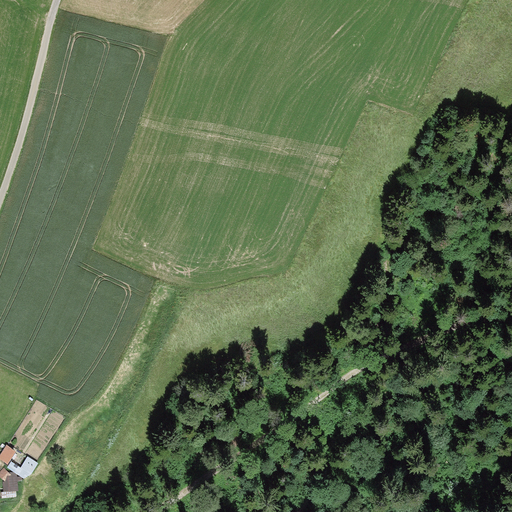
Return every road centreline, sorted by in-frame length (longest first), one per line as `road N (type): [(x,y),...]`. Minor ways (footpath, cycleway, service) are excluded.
road 1 (track): [(158,511),(367,366),(457,324),(511,309)]
road 2 (unclassified): [(58,0),(0,201)]
